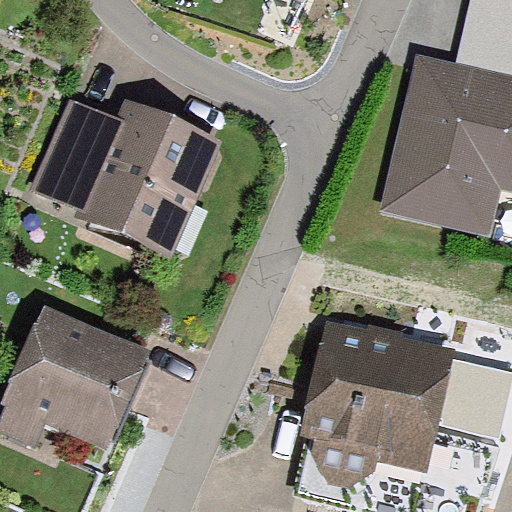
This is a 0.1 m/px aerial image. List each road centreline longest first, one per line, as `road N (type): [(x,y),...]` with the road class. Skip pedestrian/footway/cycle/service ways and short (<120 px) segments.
road 1 (residential): [(329,122),(159,511)]
road 2 (residential): [(108,0),(128,27),(207,78),(329,122)]
road 3 (residential): [(381,0),(329,122)]
